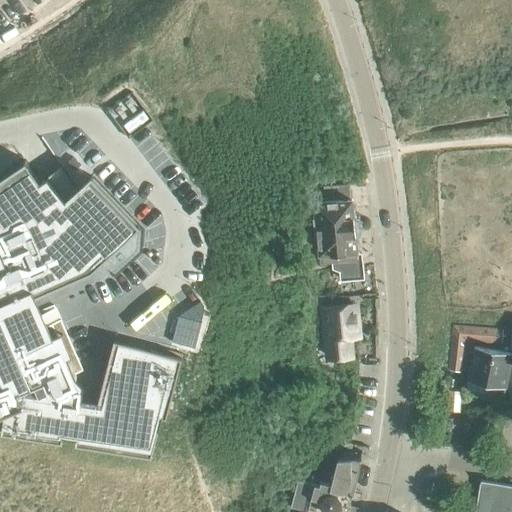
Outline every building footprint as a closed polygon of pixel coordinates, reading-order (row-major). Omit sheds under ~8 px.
[(428,102),(432,129),(511,118),(507,91),(428,102)] [(511,124),(511,118),(432,129),(432,135),(511,124)] [(140,226),(141,225),(139,224),(132,217),(130,214),(129,215),(123,207),(121,204),(120,205),(114,197),(113,195),(112,196),(111,197),(91,176),(64,201),(47,176),(39,181),(25,160),(0,176),(0,426),(31,431),(31,436),(149,453),(159,416),(164,418),(164,417),(160,415),(163,402),(168,403),(168,402),(164,401),(167,388),(172,389),(172,388),(168,387),(171,373),(176,374),(176,373),(172,372),(175,359),(180,360),(180,359),(153,352),(153,350),(147,349),(146,351),(127,346),(129,342),(127,341),(120,368),(107,365),(98,401),(72,397),(75,378),(55,331),(50,333),(52,339),(44,343),(43,342),(36,346),(30,333),(7,343),(3,333),(16,328),(8,308),(20,303),(19,300),(32,295),(26,281),(33,278),(40,294),(74,280),(84,291),(92,288),(69,236),(98,209),(125,239),(140,226)] [(328,201),(312,202),(314,219),(313,219),(315,239),(316,239),(319,262),(331,260),(332,267),(340,270),(341,279),(359,277),(356,251),(357,251),(355,235),(357,234),(360,231),(358,218),(355,215),(353,215),(351,198),(349,198),(348,185),(327,187),(328,201)] [(260,243),(265,243),(265,247),(283,247),(283,214),(265,214),(265,237),(260,237),(260,243)] [(133,256),(120,241),(104,256),(117,271),(133,256)] [(315,307),(321,306),(321,302),(324,302),(324,296),(314,297),(315,307)] [(354,305),(324,308),(329,357),(349,355),(347,336),(357,335),(354,305)] [(453,326),(448,366),(461,367),(464,340),(486,342),(485,348),(473,346),(467,380),(504,387),(511,353),(500,351),(502,330),(453,326)] [(457,390),(448,390),(447,411),(456,411),(457,390)] [(356,511),(358,507),(349,504),(360,456),(359,456),(337,457),(331,479),(329,479),(329,482),(320,479),(321,475),(306,471),(304,479),(294,477),(291,489),(289,489),(283,510),(286,511),(356,511)] [(462,511),(448,510),(447,511),(511,511),(511,485),(480,480),(474,511),(462,511)]
